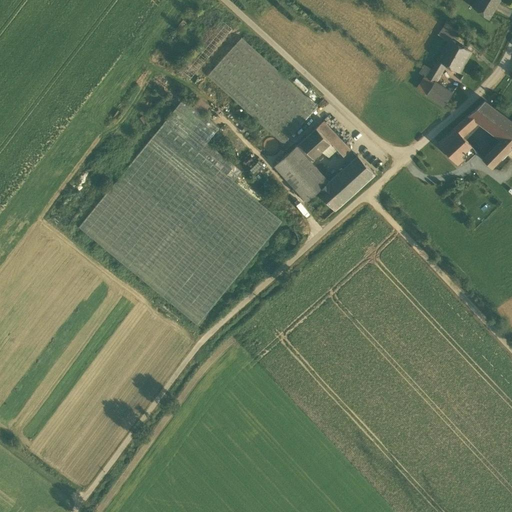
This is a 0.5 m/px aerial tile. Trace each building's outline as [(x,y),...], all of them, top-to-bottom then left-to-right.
[(488,19),(494,10),(478,0),(473,8),(488,19)] [(494,10),(498,4),(491,0),(477,0),(478,0),(494,10)] [(438,36),(448,42),(450,39),(443,36),(449,28),(445,25),(438,36)] [(456,33),(449,28),(443,36),(450,39),(451,40),(456,33)] [(207,77),(283,145),(317,107),(241,38),(207,77)] [(444,65),(459,74),(471,52),(464,48),(463,50),(454,45),(455,42),(451,40),(450,39),(448,42),(437,61),(444,65)] [(427,78),(434,83),(436,78),(444,65),(437,61),(432,70),(427,78)] [(424,76),(427,78),(432,70),(423,65),(418,73),(424,76)] [(416,87),(418,89),(427,78),(424,76),(416,87)] [(418,89),(426,94),(434,83),(427,78),(418,89)] [(292,83),(304,93),(308,89),(296,79),(292,83)] [(452,94),(439,85),(434,83),(426,94),(426,95),(444,106),(452,94)] [(200,97),(193,106),(202,114),(210,105),(200,97)] [(184,99),(164,123),(198,152),(206,142),(207,142),(219,127),(202,114),(193,106),(184,99)] [(479,122),(495,135),(510,120),(484,101),(469,115),(479,122)] [(455,130),(462,137),(479,122),(469,115),(453,128),(455,130)] [(483,159),(491,167),(505,153),(510,147),(509,146),(511,142),(511,121),(510,120),(495,135),(501,140),(483,159)] [(323,121),(316,128),(330,143),(332,145),(332,144),(337,150),(343,156),(350,150),(323,121)] [(242,171),(207,142),(206,142),(198,152),(164,123),(78,228),(197,325),(283,221),(234,181),(242,171)] [(318,154),(330,143),(316,128),(299,143),(313,158),(318,154)] [(439,145),(457,164),(462,159),(465,163),(477,152),(462,137),(455,130),(439,145)] [(273,153),(277,150),(278,146),(277,142),(274,139),(270,138),(266,140),(263,143),(263,147),(265,151),(269,153),(273,153)] [(306,202),(317,192),(329,181),(310,161),(313,158),(299,143),(274,166),(306,202)] [(330,143),(318,154),(325,161),(337,150),(332,144),(332,145),(330,143)] [(357,156),(329,181),(317,192),(335,211),(375,175),(357,156)] [(449,193),(443,198),(448,203),(454,199),(449,193)] [(291,251),(295,247),(297,241),(296,236),(293,231),(287,229),(282,230),(277,234),(275,239),(276,245),(280,249),(285,251),(291,251)]
